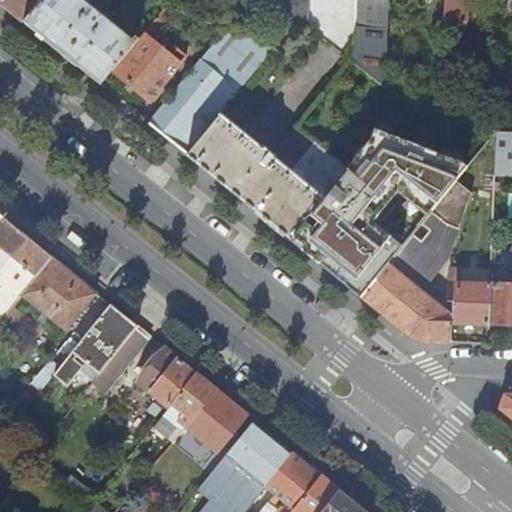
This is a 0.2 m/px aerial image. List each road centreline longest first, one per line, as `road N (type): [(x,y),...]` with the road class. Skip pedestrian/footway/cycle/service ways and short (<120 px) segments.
road 1 (primary): [(390,392),(0,76)]
road 2 (primary): [(0,145),(356,432)]
road 3 (primary): [(503,486),(390,392)]
road 4 (residential): [(511,366),(441,365),(390,392)]
road 5 (primary): [(356,432),(453,511)]
